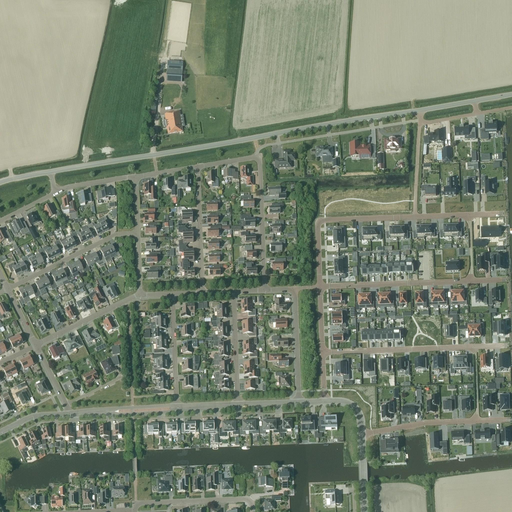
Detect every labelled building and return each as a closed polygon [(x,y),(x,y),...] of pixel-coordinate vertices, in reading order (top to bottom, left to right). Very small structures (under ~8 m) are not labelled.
[(166,74),(166,80),(181,81),(182,75),(182,64),(179,64),(179,62),(171,62),(171,63),(167,63),(166,74)] [(169,114),(165,114),(165,120),(166,120),(168,127),(167,127),(168,134),(182,132),(182,128),(182,127),(181,127),(179,116),(180,116),(179,111),(177,112),(177,111),(174,111),(175,112),(168,113),(169,114)] [(497,123),(485,123),(485,131),(480,131),(480,140),(488,140),(488,132),(497,132),(497,123)] [(455,128),(455,136),(464,136),(464,140),(475,139),(475,135),(469,135),(468,127),(463,127),(463,126),(460,126),(460,128),(455,128)] [(435,134),(428,134),(428,137),(429,141),(435,141),(435,143),(436,142),(436,144),(437,144),(441,144),(442,143),(442,142),(443,142),(443,131),(435,132),(435,134)] [(390,140),(385,140),(385,150),(390,150),(390,152),(396,152),(396,149),(401,149),(400,139),(395,140),(390,140)] [(360,143),(351,143),(351,149),(350,150),(350,153),(351,153),(351,156),(359,156),(359,159),(370,158),(370,154),(370,153),(370,146),(360,146),(360,143)] [(321,148),(316,148),(316,157),(323,157),(323,163),(328,163),(328,159),(331,159),(331,156),(332,156),(331,149),(328,149),(328,147),(321,148)] [(287,166),(291,166),(290,161),(295,161),(295,154),(290,154),(290,151),(283,152),(283,160),(275,161),(275,168),(287,168),(287,166)] [(253,186),(253,177),(249,177),(249,167),(241,167),(241,178),(242,179),(244,179),(245,178),(247,178),(247,186),(253,186)] [(231,180),(238,180),(238,173),(234,173),(234,170),(222,171),(222,175),(223,175),(223,179),(226,179),(226,181),(227,182),(230,182),(231,180)] [(214,180),(214,173),(207,173),(207,177),(206,177),(206,183),(212,183),(212,188),(218,187),(218,179),(214,180)] [(183,189),(191,189),(191,177),(183,177),(183,181),(177,181),(178,188),(183,188),(183,189)] [(468,182),(463,182),(464,195),(472,195),(472,182),(475,182),(475,178),(468,178),(468,182)] [(485,178),(481,178),(482,187),(485,187),(485,195),(494,194),(493,182),(485,182),(485,178)] [(448,187),(444,188),(444,196),(448,196),(448,197),(452,197),(452,196),(456,196),(456,187),(455,187),(455,179),(447,179),(448,187)] [(171,196),(175,196),(175,186),(171,186),(171,180),(163,180),(163,187),(162,187),(162,191),(171,190),(171,196)] [(152,183),(147,184),(144,184),(144,195),(148,195),(148,201),(157,200),(156,188),(152,188),(152,183)] [(428,186),(421,186),(422,192),(425,192),(425,197),(436,196),(436,189),(428,189),(428,186)] [(278,199),(285,199),(285,193),(280,193),(280,187),(276,187),(276,188),(268,188),(268,192),(269,192),(269,196),(278,196),(278,199)] [(97,200),(98,204),(102,204),(101,200),(109,199),(108,197),(112,197),(110,188),(103,189),(104,191),(97,192),(98,200),(97,200)] [(88,195),(87,193),(83,194),(83,193),(77,194),(78,199),(79,199),(80,205),(85,204),(85,202),(88,201),(88,203),(92,202),(90,194),(88,195)] [(62,210),(63,211),(69,210),(69,213),(76,212),(74,201),(70,201),(69,197),(63,199),(64,205),(62,206),(62,207),(62,210)] [(243,208),(250,208),(254,208),(253,200),(251,200),(251,197),(240,197),(240,201),(243,201),(243,208)] [(220,200),(209,201),(209,204),(206,204),(207,211),(217,210),(217,204),(220,204),(220,200)] [(279,207),(282,207),(282,203),(271,204),(272,207),(269,207),(269,214),(280,214),(279,207)] [(57,218),(61,216),(58,210),(54,212),(50,205),(43,208),(48,219),(55,215),(57,218)] [(182,218),(192,217),(192,211),(184,211),(184,208),(177,208),(177,214),(182,215),(182,218)] [(145,221),(154,221),(154,214),(155,214),(154,212),(155,212),(154,209),(148,209),(148,214),(144,214),(145,221)] [(31,226),(39,222),(37,218),(36,218),(34,213),(27,216),(30,222),(29,223),(31,226)] [(207,217),(207,224),(218,223),(218,217),(220,217),(220,213),(209,214),(210,217),(207,217)] [(245,228),(248,228),(255,227),(254,218),(251,218),(251,215),(249,215),(246,215),(239,215),(240,221),(245,221),(245,228)] [(103,233),(108,230),(106,225),(109,224),(105,217),(97,221),(99,225),(103,233)] [(185,224),(192,223),(192,217),(182,218),(182,221),(178,222),(178,228),(185,227),(185,224)] [(19,221),(9,226),(13,234),(20,231),(23,235),(29,232),(24,223),(21,225),(19,221)] [(280,227),(283,227),(283,221),(274,222),(275,227),(269,227),(270,234),(280,233),(280,227)] [(93,223),(92,224),(89,225),(92,232),(95,231),(98,236),(103,233),(99,225),(96,226),(93,223)] [(156,227),(158,227),(158,223),(148,224),(148,227),(145,228),(145,234),(156,234),(156,227)] [(87,241),(92,238),(90,233),(92,232),(89,225),(86,227),(88,230),(83,233),(87,241)] [(207,230),(208,237),(218,236),(218,230),(221,230),(221,226),(210,227),(210,230),(207,230)] [(444,230),(440,230),(441,238),(451,237),(451,226),(444,226),(444,230)] [(458,226),(451,226),(451,237),(462,237),(461,230),(458,230),(458,226)] [(183,237),(193,237),(192,230),(185,231),(185,227),(178,228),(178,233),(183,234),(183,237)] [(338,231),(333,231),(334,238),(344,238),(343,227),(338,227),(338,231)] [(417,231),(413,231),(414,239),(424,238),(424,237),(424,227),(417,227),(417,231)] [(431,227),(424,227),(424,237),(435,237),(434,231),(431,231),(431,227)] [(34,240),(38,238),(32,228),(28,229),(34,240)] [(390,232),(386,232),(387,238),(397,238),(397,228),(390,228),(390,232)] [(404,228),(397,228),(397,238),(404,238),(404,239),(408,239),(407,232),(404,232),(404,228)] [(496,228),(483,228),(483,237),(496,237),(496,228)] [(2,229),(0,230),(0,243),(7,240),(9,243),(13,241),(7,231),(4,232),(2,229)] [(363,233),(359,233),(360,241),(370,240),(370,229),(363,229),(363,233)] [(377,229),(370,229),(370,240),(373,240),(373,238),(377,238),(377,240),(381,240),(380,233),(377,233),(377,229)] [(78,231),(75,232),(73,233),(76,240),(79,239),(81,244),(87,241),(83,233),(80,234),(78,231)] [(70,249),(76,247),(73,242),(76,240),(73,233),(70,235),(71,236),(66,239),(67,241),(66,241),(70,249)] [(248,236),(248,233),(240,233),(241,236),(245,236),(245,243),(255,242),(255,236),(248,236)] [(186,243),(193,243),(193,237),(183,237),(183,240),(179,241),(179,247),(186,247),(186,243)] [(150,243),(146,243),(146,250),(156,249),(158,249),(157,243),(155,243),(155,238),(149,238),(149,241),(150,241),(150,243)] [(344,238),(334,238),(334,245),(338,245),(338,249),(345,248),(345,238),(344,238)] [(60,242),(59,240),(56,242),(60,249),(63,247),(65,252),(70,249),(66,241),(67,241),(65,239),(60,242)] [(219,249),(219,248),(221,248),(221,243),(221,239),(211,240),(211,243),(208,243),(208,250),(219,249)] [(281,244),(285,244),(285,240),(279,241),(279,244),(276,244),(275,244),(275,245),(270,245),(271,252),(272,253),(274,253),(275,252),(282,252),(281,244)] [(50,249),(54,258),(60,255),(57,250),(60,249),(56,242),(54,243),(55,247),(50,249)] [(111,246),(106,248),(110,256),(111,259),(117,256),(117,257),(120,256),(116,249),(114,250),(111,246)] [(252,259),(256,259),(255,251),(252,251),(252,246),(244,246),(244,252),(246,252),(247,258),(252,258),(252,259)] [(183,256),(193,256),(193,250),(186,250),(186,247),(179,247),(179,252),(183,253),(183,256)] [(40,250),(44,257),(46,255),(49,260),(54,258),(50,249),(45,252),(43,248),(40,250)] [(104,264),(106,263),(105,259),(110,256),(106,248),(100,251),(103,256),(100,257),(104,264)] [(34,258),(38,266),(43,263),(41,258),(44,257),(40,250),(37,251),(39,255),(34,258)] [(208,256),(209,263),(219,262),(219,256),(222,256),(222,252),(211,253),(211,256),(208,256)] [(156,259),(160,259),(160,253),(152,253),(152,257),(146,257),(146,264),(149,264),(153,263),(157,263),(156,259)] [(95,254),(90,257),(94,265),(96,263),(99,266),(104,264),(100,257),(97,259),(95,254)] [(482,259),(477,259),(478,271),(485,271),(485,262),(488,262),(488,254),(482,255),(482,259)] [(498,254),(490,254),(490,258),(492,258),(492,266),(496,266),(496,270),(505,270),(504,257),(498,257),(498,254)] [(190,262),(194,262),(193,256),(183,256),(184,259),(179,261),(180,266),(190,266),(190,262)] [(24,258),(27,265),(30,264),(33,268),(38,266),(34,258),(29,260),(27,257),(24,258)] [(87,272),(90,271),(88,267),(94,265),(90,257),(84,259),(87,264),(84,265),(87,272)] [(339,261),(335,261),(335,268),(344,268),(345,268),(345,257),(338,257),(339,261)] [(18,266),(22,274),(27,271),(25,266),(27,265),(24,258),(21,259),(23,263),(18,266)] [(272,263),(272,270),(283,270),(283,263),(285,263),(285,259),(275,259),(275,263),(272,263)] [(79,262),(73,265),(77,273),(83,270),(85,274),(87,272),(84,265),(81,267),(79,262)] [(246,268),(247,275),(256,274),(256,267),(253,268),(253,262),(245,263),(246,268)] [(13,263),(8,266),(11,273),(14,272),(16,277),(22,274),(18,266),(15,267),(13,263)] [(459,263),(446,264),(446,272),(459,272),(459,263)] [(71,281),(74,279),(76,278),(75,274),(77,273),(73,265),(68,267),(70,272),(68,274),(71,281)] [(209,276),(220,275),(220,269),(222,269),(222,265),(212,266),(212,269),(209,269),(209,276)] [(184,277),(187,276),(187,277),(190,277),(190,276),(194,276),(194,269),(190,269),(190,266),(180,266),(180,272),(184,273),(184,277)] [(160,272),(160,267),(149,268),(150,272),(147,272),(147,278),(158,278),(157,272),(160,272)] [(344,268),(335,268),(335,275),(339,275),(339,279),(345,278),(345,275),(344,275),(344,268)] [(65,275),(62,270),(57,273),(62,283),(67,280),(68,282),(71,281),(68,274),(65,275)] [(55,289),(58,287),(57,286),(62,283),(57,273),(52,276),(54,280),(51,282),(55,289)] [(46,278),(41,281),(45,289),(50,287),(52,290),(55,289),(51,282),(49,283),(46,278)] [(39,297),(41,296),(40,292),(45,289),(41,281),(35,284),(38,289),(35,290),(39,297)] [(107,287),(103,289),(106,297),(109,296),(111,299),(117,297),(113,288),(115,287),(113,283),(106,286),(107,287)] [(30,287),(24,289),(29,297),(34,295),(36,298),(39,297),(35,290),(32,291),(30,287)] [(96,307),(102,304),(101,301),(105,299),(99,287),(94,290),(95,292),(88,295),(91,301),(93,300),(96,307)] [(20,301),(22,305),(31,301),(29,297),(24,289),(19,292),(22,297),(19,298),(20,301)] [(488,293),(489,306),(493,306),(493,303),(500,303),(500,290),(492,290),(492,293),(488,293)] [(438,292),(438,293),(438,306),(444,306),(447,306),(447,300),(444,300),(444,292),(443,292),(443,291),(438,291),(438,292)] [(482,291),(472,291),(472,297),(475,296),(475,302),(482,302),(482,291)] [(417,293),(416,293),(416,307),(423,307),(423,309),(426,308),(426,300),(423,301),(423,293),(421,293),(421,292),(417,292),(417,293)] [(452,300),(449,300),(449,306),(452,306),(458,305),(457,292),(451,292),(452,300)] [(463,292),(457,292),(458,305),(464,305),(467,305),(467,299),(464,299),(463,292)] [(399,301),(396,302),(397,308),(400,307),(402,307),(402,304),(407,304),(406,294),(405,294),(405,293),(401,293),(401,294),(399,294),(399,301)] [(432,300),(429,300),(429,306),(432,306),(438,306),(438,293),(432,293),(432,300)] [(379,302),(376,302),(376,308),(379,308),(385,307),(385,305),(384,294),(378,295),(379,302)] [(390,294),(384,294),(385,305),(385,307),(385,308),(391,308),(394,308),(394,302),(391,302),(390,294)] [(332,296),(331,296),(331,303),(339,302),(339,305),(345,305),(345,296),(336,296),(336,295),(332,295),(332,296)] [(359,303),(356,303),(356,311),(359,311),(359,309),(365,309),(365,306),(365,295),(359,295),(359,303)] [(370,295),(365,295),(365,306),(365,309),(371,308),(374,308),(374,302),(371,302),(370,295)] [(82,300),(76,303),(78,309),(81,307),(84,313),(90,310),(88,307),(91,305),(90,302),(87,297),(82,300)] [(251,303),(255,303),(255,297),(247,298),(247,301),(241,301),(242,307),(251,307),(251,303)] [(276,299),(274,299),(275,305),(276,305),(276,311),(286,311),(286,304),(282,304),(282,298),(280,298),(276,299)] [(69,316),(70,319),(72,319),(73,320),(75,319),(75,318),(75,317),(76,316),(73,310),(72,308),(75,306),(72,301),(67,303),(69,308),(65,309),(67,313),(67,314),(68,316),(69,316)] [(0,319),(0,320),(4,318),(2,316),(9,313),(4,303),(2,304),(2,303),(0,303),(0,319)] [(194,303),(185,304),(185,309),(182,309),(183,312),(180,312),(181,317),(190,317),(190,312),(194,312),(194,303)] [(219,303),(211,303),(212,309),(214,309),(214,313),(217,313),(226,312),(226,306),(219,306),(219,303)] [(51,316),(56,327),(63,323),(60,316),(63,315),(60,307),(56,309),(58,313),(51,316)] [(248,316),(255,316),(255,310),(251,310),(251,307),(242,307),(242,313),(248,313),(248,316)] [(339,313),(332,313),(332,319),(345,319),(346,319),(345,313),(347,313),(347,310),(339,310),(339,313)] [(217,313),(217,317),(212,317),(212,322),(220,322),(219,319),(226,318),(226,312),(217,313)] [(161,314),(150,315),(151,318),(155,318),(155,324),(166,323),(165,317),(161,318),(161,314)] [(37,324),(42,333),(49,330),(46,323),(49,322),(46,315),(43,317),(44,320),(37,324)] [(275,328),(287,328),(286,320),(277,320),(277,316),(269,317),(270,323),(275,323),(275,328)] [(252,324),(256,324),(255,318),(248,318),(248,322),(242,322),(242,328),(252,327),(252,324)] [(112,331),(119,327),(116,321),(114,323),(113,322),(111,319),(103,322),(105,326),(104,326),(104,327),(105,329),(106,329),(107,329),(108,331),(111,330),(111,331),(112,331)] [(332,320),(331,320),(331,325),(332,324),(332,325),(340,325),(340,328),(346,328),(346,325),(345,325),(345,319),(332,319),(332,320)] [(474,324),(475,337),(481,337),(480,329),(483,329),(483,323),(480,323),(480,321),(477,321),(477,324),(474,324)] [(220,325),(220,322),(212,322),(212,328),(217,328),(218,332),(227,331),(227,325),(220,325)] [(153,333),(153,334),(161,334),(161,329),(166,329),(166,323),(155,324),(151,324),(151,333),(153,333)] [(183,331),(181,331),(181,336),(191,336),(191,331),(193,331),(193,323),(185,324),(186,328),(183,328),(183,331)] [(505,335),(505,323),(493,323),(493,333),(497,333),(497,336),(503,336),(505,336),(505,335)] [(474,324),(465,324),(465,330),(468,330),(469,338),(475,337),(474,324)] [(249,337),(256,337),(256,331),(252,331),(252,327),(242,328),(243,334),(249,334),(249,337)] [(453,327),(445,327),(445,338),(454,338),(453,327)] [(97,330),(93,332),(93,333),(91,334),(89,329),(83,333),(88,343),(94,339),(94,338),(99,335),(97,330)] [(213,341),(220,341),(220,338),(227,337),(227,331),(218,332),(218,335),(213,336),(213,341)] [(340,336),(333,336),(333,343),(346,342),(346,336),(348,336),(348,332),(340,332),(340,336)] [(156,338),(156,344),(166,344),(166,338),(161,338),(161,334),(153,334),(153,335),(151,335),(151,339),(156,338)] [(26,341),(23,335),(19,337),(19,336),(14,338),(18,346),(23,344),(22,343),(26,341)] [(6,343),(9,349),(12,348),(13,349),(18,346),(14,338),(13,338),(12,336),(6,339),(8,342),(6,343)] [(64,343),(64,344),(66,348),(66,349),(68,353),(73,351),(72,350),(81,346),(76,337),(67,341),(64,343)] [(279,340),(279,337),(271,337),(272,343),(273,343),(274,346),(275,347),(278,347),(287,347),(287,340),(279,340)] [(253,345),(256,345),(256,339),(249,339),(249,342),(243,343),(243,349),(253,348),(253,345)] [(184,348),(182,348),(182,353),(192,353),(191,348),(194,348),(197,348),(197,340),(194,341),(186,341),(186,345),(184,345),(184,348)] [(0,351),(1,354),(6,352),(6,351),(9,349),(6,343),(4,344),(3,341),(0,341),(0,351)] [(218,347),(218,351),(228,350),(228,344),(221,344),(220,341),(213,341),(213,347),(218,347)] [(156,350),(154,350),(154,353),(162,353),(162,350),(167,350),(166,344),(156,344),(156,350)] [(119,346),(111,347),(112,355),(120,354),(119,346)] [(52,355),(54,360),(59,357),(59,355),(64,353),(61,347),(56,349),(54,347),(49,350),(49,351),(48,352),(50,356),(52,355)] [(250,358),(257,357),(257,351),(253,351),(253,348),(243,349),(243,354),(249,354),(250,358)] [(213,355),(214,360),(221,360),(221,357),(228,356),(228,350),(218,351),(218,354),(213,355)] [(162,355),(152,356),(152,359),(157,359),(157,365),(167,364),(167,358),(162,359),(162,355)] [(269,355),(269,361),(278,361),(278,367),(284,367),(288,366),(288,359),(282,360),(282,359),(281,359),(281,355),(269,355)] [(30,357),(25,360),(29,368),(34,365),(33,364),(36,363),(33,356),(30,358),(30,357)] [(508,368),(507,356),(499,356),(499,359),(495,359),(496,371),(501,371),(501,368),(508,368)] [(101,363),(107,375),(116,370),(114,367),(119,365),(117,357),(112,357),(101,363)] [(183,365),(183,371),(192,371),(192,372),(196,371),(197,369),(197,367),(198,365),(198,363),(199,361),(199,359),(199,357),(192,357),(192,358),(187,358),(188,362),(185,362),(185,363),(185,365),(183,365)] [(450,365),(450,374),(455,374),(454,371),(461,371),(460,357),(455,357),(455,358),(454,358),(454,365),(450,365)] [(465,357),(460,357),(461,371),(467,371),(467,374),(471,374),(471,364),(467,364),(467,357),(465,357)] [(489,357),(481,357),(481,368),(490,368),(490,370),(493,370),(493,360),(489,360),(489,357)] [(442,358),(434,359),(434,370),(442,370),(442,371),(446,371),(445,362),(442,362),(442,358)] [(254,365),(257,365),(257,359),(250,360),(250,363),(244,363),(244,369),(254,369),(254,365)] [(427,369),(426,360),(423,360),(423,359),(415,359),(416,369),(426,369),(427,369)] [(20,363),(17,365),(20,371),(23,369),(24,370),(29,368),(25,360),(20,362),(20,363)] [(219,366),(219,370),(229,369),(228,363),(221,363),(221,360),(214,360),(214,366),(219,366)] [(340,366),(338,366),(338,370),(353,370),(352,360),(347,361),(347,364),(339,364),(340,366)] [(393,360),(380,361),(381,373),(393,373),(393,360)] [(405,360),(398,360),(398,371),(405,371),(406,375),(409,375),(409,368),(405,368),(405,360)] [(375,375),(375,369),(371,369),(371,361),(364,361),(364,368),(363,368),(364,373),(369,373),(369,376),(375,375)] [(155,370),(155,374),(163,374),(163,370),(167,370),(167,364),(157,365),(157,370),(155,370)] [(13,365),(8,368),(12,376),(17,373),(20,371),(17,365),(13,366),(13,365)] [(4,371),(0,373),(3,379),(7,377),(7,378),(12,376),(8,368),(3,370),(4,371)] [(214,379),(222,379),(222,376),(229,375),(229,369),(219,370),(219,373),(214,374),(214,379)] [(244,369),(244,375),(249,375),(249,378),(258,378),(257,372),(254,372),(254,369),(244,369)] [(353,370),(338,370),(339,374),(340,374),(340,376),(347,376),(347,379),(353,379),(353,370)] [(83,377),(86,384),(93,380),(94,382),(97,380),(97,379),(98,378),(94,371),(83,377)] [(275,377),(278,377),(279,387),(285,386),(285,387),(290,387),(289,383),(288,376),(282,376),(282,373),(275,373),(275,377)] [(185,382),(183,382),(183,387),(193,387),(193,389),(197,389),(197,375),(195,375),(188,375),(188,379),(185,379),(185,382)] [(163,376),(153,376),(153,380),(157,379),(158,385),(168,385),(168,379),(163,379),(163,376)] [(38,389),(37,390),(39,393),(40,392),(41,395),(48,392),(45,387),(48,385),(44,379),(39,381),(41,384),(37,386),(38,389)] [(71,393),(77,390),(76,387),(80,385),(77,379),(72,381),(66,384),(68,387),(69,389),(71,393)] [(214,379),(215,385),(219,385),(219,390),(229,389),(229,382),(222,383),(221,379),(222,379),(214,379)] [(255,385),(258,385),(258,379),(250,379),(251,383),(245,383),(245,390),(255,389),(255,385)] [(163,391),(168,391),(168,385),(158,385),(158,391),(152,391),(152,395),(164,394),(163,391)] [(422,402),(422,386),(409,386),(409,390),(413,390),(414,403),(422,402)] [(22,405),(28,402),(25,397),(28,395),(25,389),(15,394),(17,398),(18,397),(22,405)] [(504,394),(498,394),(498,400),(501,400),(501,410),(509,410),(508,397),(504,397),(504,394)] [(488,395),(483,395),(483,399),(483,411),(492,411),(492,405),(495,405),(496,405),(495,396),(488,396),(488,395)] [(0,405),(5,414),(12,411),(8,404),(12,402),(9,396),(3,399),(5,402),(0,405)] [(427,413),(435,413),(434,406),(438,406),(437,396),(431,396),(432,402),(427,402),(427,413)] [(452,404),(455,404),(455,397),(451,397),(451,402),(443,402),(444,412),(452,411),(452,404)] [(462,412),(470,412),(470,401),(464,402),(464,397),(458,397),(458,407),(462,407),(462,412)] [(381,406),(382,420),(391,419),(390,414),(394,414),(393,403),(387,403),(387,406),(381,406)] [(411,416),(411,415),(415,415),(415,412),(421,412),(420,405),(414,405),(414,407),(403,407),(403,415),(407,415),(407,416),(408,416),(408,415),(410,415),(410,416),(411,416)] [(325,432),(325,427),(337,426),(337,417),(321,418),(321,426),(319,427),(319,432),(325,432)] [(301,429),(310,429),(310,430),(315,430),(315,422),(311,423),(311,418),(300,419),(301,429)] [(291,419),(284,419),(284,420),(283,421),(283,427),(280,427),(280,435),(279,435),(279,438),(283,438),(282,433),(287,433),(287,430),(291,430),(291,425),(292,425),(292,420),(291,420),(291,419)] [(253,431),(253,434),(259,434),(258,428),(255,428),(255,422),(254,422),(253,421),(253,420),(248,421),(249,432),(253,431)] [(263,422),(263,428),(259,428),(260,435),(265,435),(265,431),(269,431),(269,420),(264,420),(263,422)] [(273,431),(273,434),(279,433),(279,427),(275,427),(275,421),(274,421),(273,420),(269,420),(269,431),(273,431)] [(219,437),(225,437),(225,432),(229,432),(228,421),(224,422),(223,423),(222,423),(222,429),(219,429),(219,437)] [(232,432),(232,435),(238,435),(238,429),(235,429),(234,423),(233,422),(233,421),(228,421),(229,432),(232,432)] [(239,429),(239,436),(245,435),(245,432),(249,432),(248,421),(244,421),(243,422),(242,422),(243,429),(239,429)] [(208,432),(208,422),(202,422),(202,423),(199,423),(200,433),(203,433),(203,432),(208,432)] [(214,432),(217,432),(217,423),(214,423),(213,422),(208,422),(208,432),(214,432)] [(190,433),(189,423),(184,423),(184,424),(181,424),(181,434),(185,433),(190,433)] [(195,424),(195,423),(189,423),(190,433),(195,433),(198,433),(198,423),(195,424)] [(158,425),(158,424),(152,425),(153,435),(158,434),(158,437),(161,437),(161,425),(158,425)] [(162,425),(163,434),(163,437),(166,437),(166,434),(171,434),(171,424),(165,424),(165,425),(162,425)] [(176,434),(180,434),(179,424),(176,424),(171,424),(171,434),(176,434)] [(147,426),(144,426),(144,435),(148,435),(153,435),(152,425),(147,425),(147,426)] [(109,432),(106,432),(106,426),(99,426),(100,437),(104,437),(104,440),(106,440),(106,442),(110,441),(109,432)] [(112,432),(112,441),(115,441),(115,439),(118,439),(117,436),(122,436),(121,426),(115,426),(115,432),(112,432)] [(74,443),(74,433),(71,433),(71,427),(64,428),(65,438),(69,438),(69,443),(74,443)] [(80,433),(77,433),(77,441),(77,443),(80,443),(80,440),(80,437),(86,437),(86,427),(80,427),(80,433)] [(93,440),(96,440),(96,432),(93,433),(92,427),(86,427),(86,437),(93,437),(93,440)] [(44,435),(41,436),(43,445),(46,445),(45,440),(51,438),(50,435),(49,428),(42,430),(44,435)] [(58,434),(55,434),(55,441),(61,441),(61,438),(65,438),(64,428),(58,428),(58,434)] [(502,443),(508,443),(510,443),(510,438),(510,430),(504,430),(501,430),(501,432),(501,436),(497,436),(498,446),(502,446),(502,443)] [(489,431),(475,431),(476,437),(479,437),(479,439),(490,439),(489,431)] [(39,442),(39,441),(35,432),(29,435),(31,440),(29,442),(32,449),(33,451),(36,450),(35,448),(41,445),(39,442)] [(451,432),(452,440),(463,440),(464,444),(469,444),(469,436),(464,436),(463,432),(451,432)] [(443,449),(447,449),(447,442),(439,443),(438,434),(430,435),(429,435),(430,450),(430,448),(438,448),(439,450),(439,447),(443,446),(443,449)] [(20,446),(18,447),(22,456),(25,454),(24,453),(26,451),(25,449),(28,447),(24,438),(18,441),(20,446)] [(381,440),(380,440),(380,445),(381,445),(381,451),(381,453),(387,453),(386,450),(392,450),(392,451),(394,451),(394,450),(398,450),(398,440),(386,440),(386,441),(381,442),(381,440)] [(287,474),(287,471),(281,471),(281,474),(279,474),(279,480),(281,479),(281,483),(282,483),(282,489),(287,489),(287,479),(289,479),(289,474),(287,474)] [(206,475),(206,490),(215,490),(214,486),(217,486),(217,474),(206,475)] [(218,475),(219,484),(222,484),(222,490),(232,489),(231,484),(232,484),(232,479),(228,479),(228,480),(222,480),(222,475),(218,475)] [(159,492),(169,492),(168,486),(172,486),(172,477),(164,477),(164,482),(162,482),(157,482),(158,486),(159,492)] [(187,477),(182,478),(182,482),(178,482),(178,492),(185,491),(185,487),(188,486),(187,477)] [(192,491),(200,491),(200,485),(204,485),(203,477),(197,477),(197,481),(193,481),(193,487),(192,487),(192,491)] [(269,478),(258,478),(259,486),(265,486),(265,488),(272,487),(272,479),(269,480),(269,478)] [(113,490),(113,496),(119,496),(124,496),(124,494),(125,494),(125,493),(125,491),(124,490),(124,488),(113,488),(113,483),(109,483),(110,491),(113,490)] [(88,504),(91,504),(91,494),(95,494),(94,486),(89,486),(89,491),(82,491),(83,500),(84,505),(88,505),(88,504)] [(77,502),(80,502),(80,490),(76,490),(76,495),(69,495),(69,500),(70,506),(77,505),(77,502)] [(336,505),(340,504),(339,494),(335,494),(335,490),(325,491),(326,499),(330,499),(331,506),(336,505)] [(105,499),(108,499),(108,491),(103,491),(103,495),(98,495),(98,504),(105,504),(105,499)] [(33,498),(31,496),(29,498),(31,500),(31,507),(33,507),(34,508),(35,507),(36,506),(36,505),(37,505),(37,506),(39,506),(39,505),(42,504),(42,505),(46,505),(46,497),(33,498)] [(274,501),(281,501),(280,496),(271,496),(271,500),(264,500),(265,506),(264,506),(264,511),(268,511),(268,510),(274,510),(274,501)] [(58,498),(57,498),(51,499),(51,506),(56,506),(56,508),(59,508),(59,506),(62,506),(61,498),(60,498),(58,498)]
